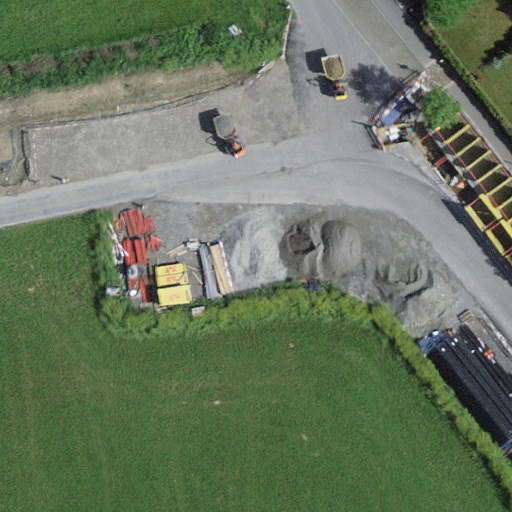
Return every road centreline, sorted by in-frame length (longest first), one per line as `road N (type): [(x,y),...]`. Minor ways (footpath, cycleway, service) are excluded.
road 1 (unclassified): [(408,117),(341,148),(0,216)]
road 2 (residential): [(408,117),(511,254)]
